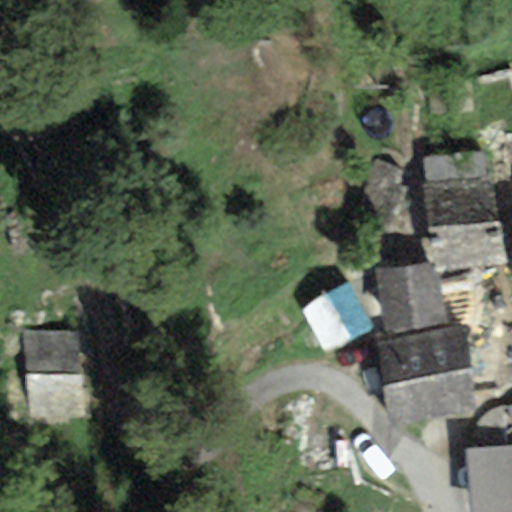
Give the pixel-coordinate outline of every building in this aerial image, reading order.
[(427,262),(374,271),(383,320),(442,310),(434,263),(510,250),(495,162),(412,177),(427,262)] [(372,325),(347,281),(300,308),(325,351),(372,325)] [(464,319),(372,340),(390,419),(482,399),(464,319)] [(75,328),(22,335),(31,417),(85,411),(75,328)] [(511,441),(465,446),(471,511),(479,511),(511,509),(511,441)]
